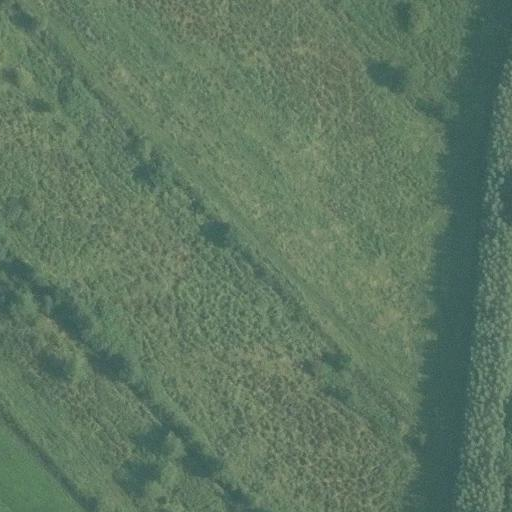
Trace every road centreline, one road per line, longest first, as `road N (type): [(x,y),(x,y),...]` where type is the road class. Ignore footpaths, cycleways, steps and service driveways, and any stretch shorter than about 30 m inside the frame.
road 1 (track): [(448,397),(461,179),(497,0)]
road 2 (track): [(477,511),(511,145)]
